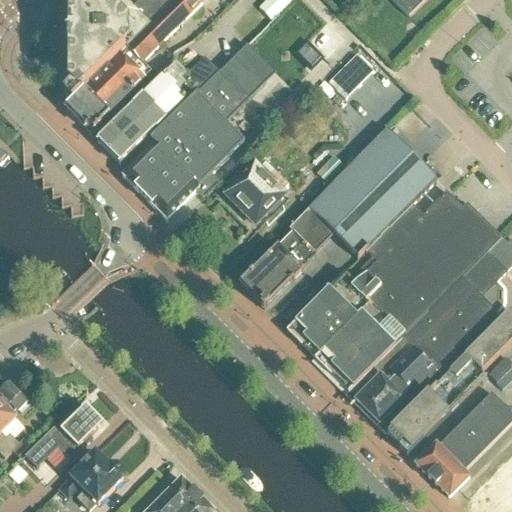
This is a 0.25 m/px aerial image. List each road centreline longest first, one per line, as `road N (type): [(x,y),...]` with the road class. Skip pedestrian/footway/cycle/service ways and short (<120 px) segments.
road 1 (tertiary): [(152,263),(400,511)]
road 2 (residential): [(48,323),(233,511)]
road 3 (unclassified): [(492,0),(427,59),(422,79),(427,98),(492,162)]
road 4 (tertiary): [(127,238),(125,222),(0,94)]
